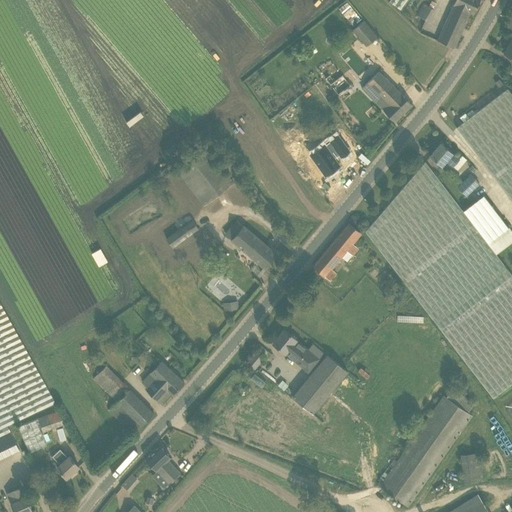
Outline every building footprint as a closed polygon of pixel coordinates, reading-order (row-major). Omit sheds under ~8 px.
[(455,0),(438,40),(454,47),(470,12),(474,14),(480,0),(455,0)] [(428,19),(434,8),(424,3),(418,14),(428,19)] [(364,20),(352,30),(359,38),(371,29),(364,20)] [(272,71),(286,61),(281,55),(267,65),(272,71)] [(395,122),(412,105),(379,71),(361,88),(381,108),(395,122)] [(343,74),(332,83),(339,91),(350,83),(343,74)] [(499,78),(494,82),(499,88),(503,84),(499,78)] [(511,94),(507,88),(475,113),(468,118),(463,122),(456,127),(462,135),(511,200),(511,94)] [(468,118),(466,115),(465,113),(460,117),(463,122),(468,118)] [(312,135),(294,147),(302,160),(321,148),(312,135)] [(327,147),(313,158),(328,179),(342,169),(337,161),(342,158),(343,161),(352,154),(340,138),(332,144),(332,145),(328,149),(327,147)] [(452,152),(441,143),(430,155),(442,165),(446,160),(453,166),(459,159),(452,153),(452,152)] [(234,183),(208,148),(178,171),(204,205),(234,183)] [(463,211),(425,161),(365,231),(493,398),(511,383),(511,274),(488,243),(508,227),(484,195),(463,211)] [(466,195),(479,183),(471,174),(458,187),(466,195)] [(193,220),(166,239),(172,247),(199,228),(193,220)] [(231,239),(264,268),(276,254),(243,226),(237,221),(226,234),(232,239),(231,239)] [(347,261),(353,255),(358,248),(352,243),(361,233),(349,223),(313,266),(325,276),(331,281),(337,274),(331,268),(341,257),(347,261)] [(385,300),(390,305),(395,300),(391,295),(385,300)] [(0,458),(19,449),(8,425),(56,402),(0,301),(0,458)] [(223,303),(224,311),(239,309),(238,301),(223,303)] [(284,328),(273,342),(273,343),(278,346),(278,347),(309,371),(320,358),(296,339),(296,338),(284,328)] [(298,402),(303,406),(312,413),(348,370),(327,354),(292,397),(298,402)] [(139,357),(131,356),(130,363),(138,364),(139,357)] [(146,388),(162,404),(184,382),(162,361),(143,382),(148,386),(146,388)] [(129,386),(107,364),(93,378),(114,400),(129,386)] [(472,415),(469,413),(475,403),(453,388),(446,397),(444,395),(411,442),(407,439),(402,446),(406,449),(404,452),(401,450),(399,452),(402,455),(397,461),(394,458),(389,465),(392,468),(383,481),(381,479),(377,485),(379,486),(408,506),(472,415)] [(130,389),(117,402),(108,410),(132,434),(141,425),(141,426),(154,413),(130,389)] [(59,425),(54,412),(38,418),(43,431),(59,425)] [(157,470),(169,483),(180,472),(168,460),(171,457),(160,445),(146,459),(157,470)] [(57,467),(67,478),(79,466),(69,456),(68,457),(60,449),(53,456),(60,464),(57,467)] [(459,455),(463,484),(483,481),(479,453),(459,455)] [(122,483),(130,491),(140,479),(132,472),(122,483)] [(15,511),(26,511),(32,510),(26,497),(21,487),(14,490),(18,500),(11,503),(15,511)] [(488,511),(477,494),(447,511),(488,511)] [(154,498),(147,496),(145,502),(153,504),(154,498)]
